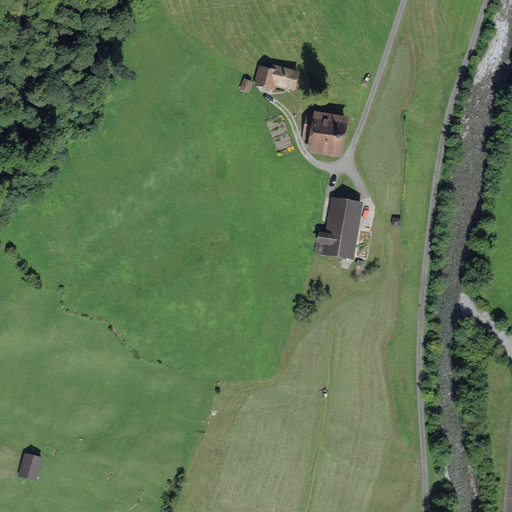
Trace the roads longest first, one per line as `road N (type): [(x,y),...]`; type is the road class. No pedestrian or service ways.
road 1 (track): [(424,511),(421,314),(432,203),(452,92),(486,0)]
road 2 (track): [(404,0),(348,161),(364,196)]
